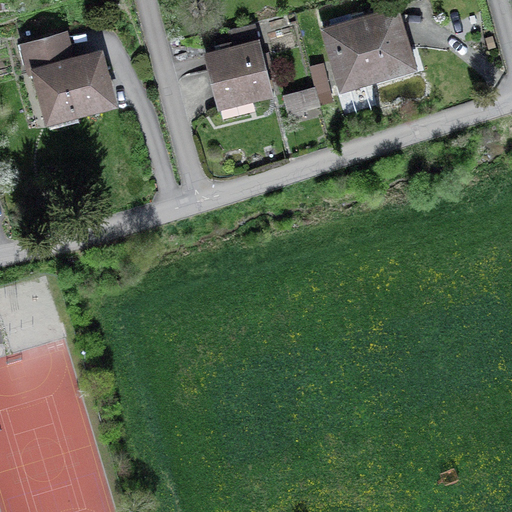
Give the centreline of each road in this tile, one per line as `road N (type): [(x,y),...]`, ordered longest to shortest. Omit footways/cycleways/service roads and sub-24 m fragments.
road 1 (residential): [(198,208),(511,104)]
road 2 (residential): [(151,0),(198,208)]
road 3 (residential): [(0,256),(198,208)]
